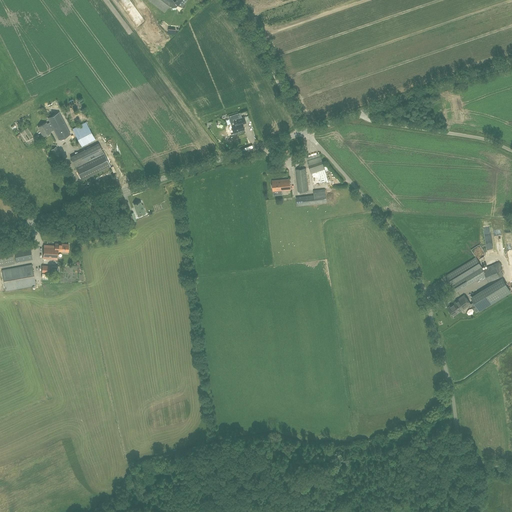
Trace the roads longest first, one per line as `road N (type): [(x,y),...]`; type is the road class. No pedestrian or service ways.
road 1 (unclassified): [(511,471),(462,452),(411,255),(306,130)]
road 2 (tertiary): [(302,132),(34,221)]
road 3 (tertiary): [(511,63),(362,113)]
road 4 (unclassified): [(511,151),(362,113)]
road 5 (unclassified): [(302,132),(229,0)]
